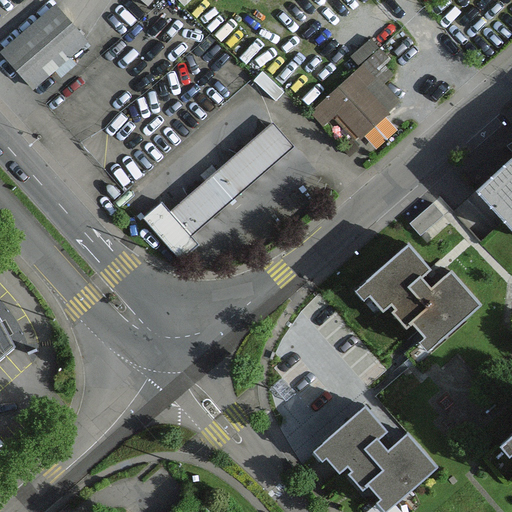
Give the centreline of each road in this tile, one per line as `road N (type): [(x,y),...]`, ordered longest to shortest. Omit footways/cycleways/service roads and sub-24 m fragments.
road 1 (residential): [(167,354),(284,278),(364,206),(400,161),(511,67)]
road 2 (residential): [(167,354),(118,268),(0,134)]
road 3 (residential): [(0,215),(95,315),(167,354)]
road 4 (residential): [(167,354),(107,430),(16,511)]
road 5 (residential): [(167,354),(298,511)]
